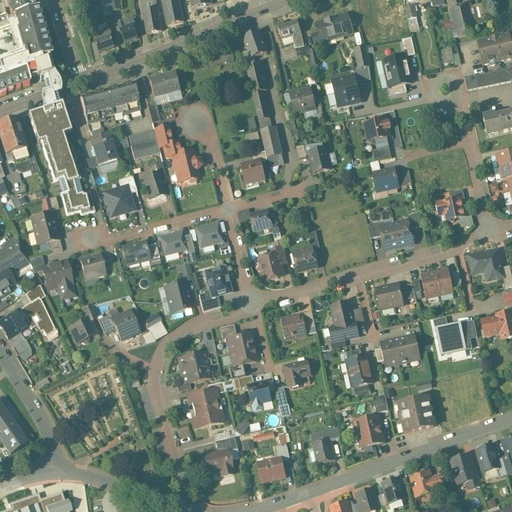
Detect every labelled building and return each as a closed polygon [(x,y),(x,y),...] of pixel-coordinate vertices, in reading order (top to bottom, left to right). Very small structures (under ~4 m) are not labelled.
[(37,10),(36,7),(34,0),(12,0),(3,3),(0,4),(0,95),(30,84),(28,80),(36,78),(37,79),(42,78),(43,83),(44,86),(45,90),(46,92),(46,93),(41,95),(41,97),(41,101),(41,103),(42,103),(56,98),(56,97),(56,96),(60,95),(60,94),(60,89),(60,87),(60,85),(59,82),(56,78),(53,74),(52,71),(48,58),(51,57),(51,55),(52,55),(50,48),(49,48),(38,9),(37,10)] [(113,16),(111,6),(109,0),(107,0),(100,1),(103,18),(113,16)] [(140,0),(147,35),(162,32),(156,0),(140,0)] [(161,0),(167,26),(185,23),(179,0),(161,0)] [(191,0),(193,9),(212,6),(211,0),(191,0)] [(377,0),(381,15),(404,10),(401,0),(377,0)] [(455,0),(446,0),(449,10),(457,8),(455,0)] [(488,4),(471,8),(475,27),(482,25),(483,24),(490,22),(489,17),(490,17),(488,4)] [(457,8),(449,10),(456,40),(477,35),(475,27),(471,8),(471,5),(457,8)] [(414,6),(406,8),(408,21),(409,21),(415,20),(417,19),(414,6)] [(334,20),(326,23),(326,22),(325,22),(325,23),(322,24),(322,23),(316,25),(317,25),(319,34),(312,36),(315,46),(353,34),(347,15),(338,18),(338,19),(335,20),(335,19),(334,19),(334,20)] [(415,20),(409,21),(410,28),(415,27),(417,25),(415,20)] [(118,25),(120,32),(126,45),(138,39),(133,27),(126,29),(123,23),(118,25)] [(297,23),(285,27),(284,24),(277,26),(282,41),(293,37),(301,34),(297,23)] [(115,49),(111,37),(112,37),(109,28),(102,30),(103,33),(93,37),(100,54),(115,49)] [(260,32),(243,39),(248,52),(243,54),(246,61),(253,58),(267,53),(260,32)] [(301,34),(293,37),(296,50),(304,48),(301,34)] [(403,40),(407,57),(416,55),(411,38),(403,40)] [(511,51),(509,39),(498,41),(498,40),(492,42),(492,43),(478,46),(483,67),(490,66),(489,64),(494,63),(494,65),(511,60),(511,51)] [(365,48),(357,49),(360,63),(358,64),(359,70),(370,68),(365,48)] [(459,54),(454,55),(452,49),(443,51),(446,69),(462,66),(459,54)] [(253,58),(246,61),(248,68),(256,66),(253,58)] [(405,58),(384,62),(387,76),(408,71),(405,58)] [(248,68),(247,68),(259,122),(270,120),(263,92),(267,92),(261,65),(256,66),(248,68)] [(509,70),(475,77),(475,76),(464,78),(467,92),(511,83),(511,81),(511,80),(511,67),(508,69),(509,70)] [(408,71),(387,76),(390,90),(411,85),(408,71)] [(176,74),(162,78),(167,96),(181,92),(176,74)] [(354,77),(332,82),(333,85),(325,87),(327,97),(335,95),(357,90),(354,77)] [(162,78),(149,81),(154,100),(167,96),(162,78)] [(134,85),(80,99),(85,117),(87,126),(105,121),(105,119),(122,114),(123,117),(141,112),(134,85)] [(311,89),(290,95),(292,106),(295,116),(296,115),(315,110),(311,89)] [(357,90),(335,95),(338,108),(360,103),(357,90)] [(155,102),(147,104),(152,125),(160,123),(155,102)] [(44,111),(42,112),(28,116),(38,144),(41,143),(54,183),(58,182),(63,196),(60,196),(60,197),(62,197),(67,216),(80,213),(81,217),(95,213),(90,194),(82,196),(78,182),(80,181),(74,163),(76,163),(70,146),(69,147),(65,135),(71,133),(62,108),(61,105),(59,106),(44,111)] [(292,106),(287,107),(290,122),(297,120),(296,115),(295,116),(292,106)] [(511,112),(496,117),(495,114),(483,117),(488,137),(511,131),(511,112)] [(250,130),(257,129),(255,118),(248,119),(250,130)] [(12,155),(16,153),(18,158),(27,155),(25,150),(27,150),(17,119),(0,124),(0,138),(6,156),(12,155)] [(385,121),(364,125),(367,135),(370,134),(371,142),(389,138),(387,131),(390,130),(389,123),(386,124),(385,121)] [(167,128),(154,132),(156,141),(158,149),(164,148),(164,147),(172,145),(167,128)] [(102,129),(90,133),(92,139),(104,135),(102,129)] [(275,129),(262,132),(270,168),(283,165),(281,156),(282,156),(275,129)] [(154,131),(128,138),(131,148),(156,141),(154,132),(154,131)] [(92,139),(90,139),(93,149),(111,143),(109,134),(104,135),(92,139)] [(126,138),(121,140),(124,150),(129,148),(126,138)] [(156,141),(131,148),(134,161),(160,155),(158,149),(156,141)] [(111,143),(93,149),(98,167),(117,161),(111,143)] [(192,152),(180,155),(178,144),(172,145),(164,147),(164,148),(167,159),(173,158),(174,163),(172,166),(174,173),(177,175),(179,184),(187,182),(190,185),(196,183),(197,180),(199,179),(197,172),(201,167),(200,162),(194,160),(192,152)] [(304,147),(296,148),(299,160),(307,159),(304,147)] [(389,148),(373,152),(375,163),(392,160),(389,148)] [(326,149),(309,154),(314,175),(331,171),(326,149)] [(34,157),(28,159),(27,155),(18,158),(16,153),(12,155),(17,171),(22,174),(31,171),(32,175),(39,173),(34,157)] [(266,153),(253,156),(255,163),(260,161),(261,164),(268,162),(266,153)] [(511,153),(497,157),(500,170),(511,166),(511,153)] [(255,163),(242,166),(246,182),(254,180),(258,183),(265,181),(261,164),(260,161),(255,163)] [(167,183),(162,164),(155,166),(158,175),(161,184),(167,183)] [(511,166),(500,170),(503,182),(508,181),(511,180),(511,166)] [(394,171),(373,176),(377,193),(398,188),(395,176),(394,171)] [(409,173),(395,176),(398,188),(398,189),(412,186),(409,173)] [(158,175),(143,179),(149,198),(148,198),(149,201),(165,196),(161,184),(158,175)] [(132,178),(119,182),(121,189),(127,188),(129,195),(137,193),(132,178)] [(1,179),(0,179),(0,200),(10,196),(1,179)] [(121,189),(104,195),(111,218),(134,212),(129,195),(127,188),(121,189)] [(463,191),(449,194),(451,202),(461,200),(461,204),(465,203),(463,191)] [(23,196),(12,201),(16,209),(27,203),(23,196)] [(56,198),(49,200),(51,212),(59,210),(56,198)] [(461,204),(461,200),(451,202),(437,205),(439,216),(446,215),(447,222),(449,221),(449,222),(451,223),(453,224),(454,223),(455,222),(456,220),(465,218),(461,204)] [(268,212),(251,217),(255,233),(272,229),(269,216),(268,212)] [(53,214),(31,220),(34,233),(55,228),(53,222),(55,222),(53,214)] [(275,214),(269,216),(272,229),(273,234),(279,232),(275,214)] [(419,215),(411,216),(414,230),(422,228),(419,215)] [(409,223),(394,226),(399,248),(414,245),(409,223)] [(380,224),(367,227),(371,240),(382,238),(380,230),(381,230),(380,224)] [(217,225),(196,231),(201,250),(222,244),(217,225)] [(381,230),(380,230),(382,238),(385,251),(399,248),(394,226),(381,230)] [(55,228),(34,233),(38,247),(48,245),(60,241),(58,234),(57,234),(55,228)] [(316,233),(308,235),(312,250),(313,253),(320,252),(316,233)] [(182,234),(159,240),(164,258),(185,252),(186,252),(183,238),(182,234)] [(190,237),(183,238),(186,252),(185,252),(186,255),(194,253),(190,237)] [(17,238),(0,248),(0,271),(5,268),(8,272),(13,268),(16,273),(30,265),(28,261),(17,238)] [(60,241),(48,245),(51,255),(63,252),(60,241)] [(145,244),(122,250),(127,268),(148,263),(150,262),(146,248),(145,244)] [(156,245),(146,248),(150,262),(148,263),(150,268),(161,264),(156,245)] [(284,248),(272,251),(274,256),(278,255),(281,266),(288,264),(284,248)] [(312,250),(296,254),(298,261),(296,265),(298,274),(318,269),(313,253),(312,250)] [(498,252),(469,259),(473,276),(487,272),(489,281),(488,281),(488,283),(503,279),(504,279),(502,270),(498,252)] [(274,256),(259,260),(261,267),(259,271),(263,273),(265,283),(284,278),(281,266),(278,255),(274,256)] [(100,257),(80,262),(85,282),(105,277),(100,257)] [(42,258),(28,261),(30,265),(34,275),(43,273),(42,269),(45,269),(42,258)] [(45,269),(42,269),(43,273),(46,286),(49,291),(59,288),(62,300),(74,297),(71,285),(72,285),(66,263),(45,269)] [(119,263),(114,265),(116,276),(122,274),(119,263)] [(188,266),(176,269),(177,272),(181,271),(184,282),(192,280),(188,266)] [(0,271),(0,293),(15,284),(8,272),(5,268),(0,271)] [(511,279),(509,268),(502,270),(504,279),(503,279),(506,289),(511,288),(511,279)] [(224,269),(205,274),(210,292),(204,294),(204,295),(205,300),(217,297),(231,294),(224,269)] [(449,272),(441,273),(441,274),(435,276),(440,297),(454,294),(449,272)] [(459,273),(452,274),(455,286),(462,285),(459,273)] [(435,276),(429,277),(429,276),(421,278),(426,300),(440,297),(435,276)] [(419,282),(412,283),(413,285),(415,294),(421,293),(419,282)] [(185,284),(165,289),(171,315),(192,310),(189,299),(190,299),(189,294),(188,295),(185,284)] [(413,285),(399,288),(402,302),(416,299),(415,294),(413,285)] [(40,286),(25,296),(31,304),(39,299),(40,301),(45,298),(40,286)] [(399,286),(376,291),(380,311),(403,306),(402,302),(399,288),(399,286)] [(511,288),(506,289),(502,290),(504,296),(503,296),(506,308),(511,306),(511,288)] [(217,297),(205,300),(204,295),(199,296),(203,314),(220,309),(217,297)] [(55,331),(40,301),(39,299),(31,304),(20,312),(25,320),(30,317),(37,326),(36,326),(41,333),(43,331),(47,337),(55,331)] [(350,306),(332,310),(336,328),(337,329),(354,325),(353,322),(350,306)] [(92,307),(81,309),(86,320),(90,319),(91,322),(98,320),(92,307)] [(20,312),(18,310),(8,317),(19,334),(20,334),(30,327),(31,330),(36,326),(37,326),(30,317),(25,320),(20,312)] [(511,312),(508,314),(497,316),(497,319),(482,322),(484,332),(481,332),(483,341),(492,339),(491,337),(503,334),(505,340),(511,338),(511,312)] [(112,321),(112,322),(116,331),(121,342),(139,333),(130,313),(112,321)] [(312,313),(301,315),(302,317),(305,330),(315,328),(312,313)] [(158,315),(144,321),(146,324),(159,318),(158,315)] [(110,316),(98,321),(105,336),(116,331),(112,322),(112,321),(110,316)] [(8,317),(0,322),(0,328),(9,341),(17,336),(19,334),(8,317)] [(302,317),(282,321),(286,338),(292,337),(293,340),(307,337),(305,330),(302,317)] [(147,345),(168,335),(160,318),(146,325),(150,333),(143,336),(147,345)] [(86,320),(81,323),(81,324),(70,330),(74,339),(78,337),(81,342),(80,342),(80,343),(81,343),(82,344),(85,346),(88,344),(90,341),(89,339),(97,335),(94,328),(93,328),(90,323),(91,322),(90,319),(86,320)] [(354,325),(337,329),(336,328),(330,330),(333,344),(345,341),(358,338),(356,326),(365,324),(364,319),(353,322),(354,325)] [(446,319),(433,322),(439,347),(444,346),(447,356),(472,350),(470,341),(464,342),(461,325),(448,328),(446,319)] [(234,326),(220,329),(223,341),(229,340),(236,338),(234,326)] [(25,341),(20,334),(19,334),(17,336),(21,343),(25,341)] [(236,338),(229,340),(232,354),(253,349),(250,335),(236,338)] [(17,336),(9,341),(8,341),(13,349),(21,343),(17,336)] [(415,336),(394,341),(399,366),(409,364),(411,361),(420,359),(415,336)] [(473,349),(480,347),(477,338),(471,340),(473,349)] [(21,343),(13,349),(17,356),(30,348),(25,341),(21,343)] [(213,341),(206,343),(208,355),(216,353),(213,341)] [(333,344),(331,344),(333,351),(347,348),(345,341),(333,344)] [(393,342),(387,343),(380,344),(381,350),(384,362),(385,367),(391,366),(391,368),(399,366),(394,341),(393,341),(393,342)] [(253,349),(232,354),(235,367),(235,368),(243,366),(256,363),(253,349)] [(381,350),(375,351),(378,364),(384,362),(381,350)] [(361,351),(346,354),(348,362),(362,358),(361,351)] [(325,360),(334,359),(333,352),(324,353),(325,360)] [(206,354),(179,361),(182,373),(209,367),(206,354)] [(348,362),(347,362),(350,376),(371,371),(370,367),(369,368),(366,358),(362,358),(348,362)] [(68,362),(62,365),(67,374),(73,372),(68,362)] [(306,363),(284,368),(288,388),(303,385),(301,379),(309,377),(306,363)] [(243,366),(235,368),(235,367),(229,369),(232,381),(238,380),(245,378),(243,366)] [(209,367),(182,373),(184,385),(190,384),(212,379),(209,367)] [(371,371),(350,376),(353,389),(354,389),(369,386),(373,385),(370,375),(372,375),(371,371)] [(245,378),(238,380),(240,390),(247,389),(246,388),(254,387),(251,377),(245,378)] [(38,390),(50,384),(47,379),(35,384),(38,390)] [(138,381),(129,384),(131,390),(140,387),(138,381)] [(430,382),(417,385),(418,391),(432,388),(430,382)] [(184,385),(177,387),(179,393),(191,390),(190,384),(184,385)] [(223,384),(208,387),(209,393),(216,391),(217,395),(225,393),(223,384)] [(254,387),(246,388),(247,389),(250,406),(251,406),(261,404),(271,401),(267,384),(254,387)] [(369,386),(354,389),(356,397),(370,394),(369,386)] [(284,389),(275,391),(279,408),(288,406),(284,389)] [(209,393),(188,397),(195,431),(223,424),(217,395),(216,391),(209,393)] [(385,396),(374,398),(377,414),(389,411),(385,396)] [(428,399),(400,405),(402,414),(400,414),(403,425),(404,425),(406,433),(434,427),(428,399)] [(261,404),(251,406),(252,412),(255,413),(261,412),(262,410),(261,404)] [(24,441),(0,405),(0,430),(13,449),(24,441)] [(378,417),(353,422),(356,435),(359,436),(361,449),(384,444),(378,417)] [(237,434),(246,435),(246,424),(237,424),(237,434)] [(233,430),(226,432),(227,434),(214,436),(215,442),(229,439),(235,438),(233,430)] [(336,431),(317,435),(319,443),(330,441),(330,442),(338,440),(336,431)] [(229,439),(215,442),(217,450),(231,447),(229,439)] [(242,444),(245,451),(255,449),(252,441),(242,444)] [(319,443),(313,444),(317,465),(335,461),(330,442),(330,441),(319,443)] [(287,445),(275,448),(278,459),(281,459),(282,463),(290,462),(287,445)] [(493,447),(478,451),(484,473),(497,470),(499,469),(497,461),(493,447)] [(228,452),(205,457),(208,475),(220,472),(221,478),(233,475),(228,452)] [(467,457),(452,461),(456,474),(454,477),(455,481),(458,482),(459,485),(472,481),(474,481),(471,471),(467,457)] [(511,464),(511,463),(510,464),(508,457),(502,459),(507,476),(511,474),(511,464)] [(278,459),(258,464),(262,482),(285,477),(282,463),(281,459),(278,459)] [(507,476),(502,459),(497,461),(499,469),(497,470),(499,478),(507,476)] [(482,486),(477,469),(471,471),(474,481),(472,481),(474,489),(482,486)] [(427,472),(411,477),(416,495),(425,493),(426,496),(435,493),(435,491),(431,479),(429,479),(427,472)] [(441,476),(431,479),(435,491),(444,489),(441,476)] [(399,480),(383,485),(386,494),(389,505),(405,500),(405,499),(405,500),(399,481),(399,480)] [(373,491),(357,496),(359,504),(361,511),(373,511),(378,510),(373,491)] [(71,511),(72,511),(68,500),(64,502),(62,493),(40,501),(38,495),(9,505),(10,510),(3,511),(71,511)] [(386,494),(380,496),(385,511),(386,511),(391,511),(389,505),(386,494)]
